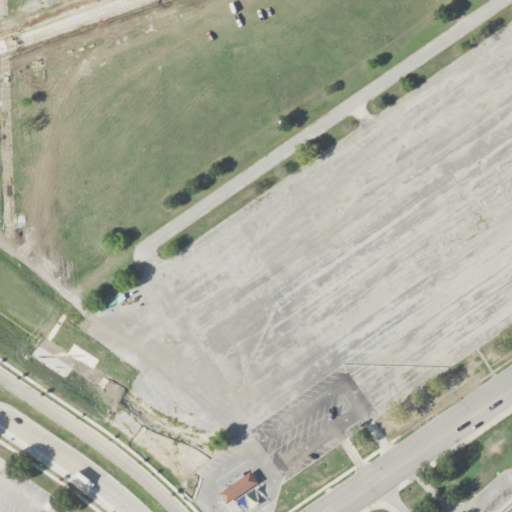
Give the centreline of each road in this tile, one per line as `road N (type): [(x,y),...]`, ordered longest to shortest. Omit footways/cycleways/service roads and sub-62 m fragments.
road 1 (residential): [(3,44),(23,101),(395,373),(443,436)]
road 2 (secondary): [(179,511),(102,444),(0,372)]
road 3 (secondary): [(511,388),(333,511)]
road 4 (secondary): [(0,415),(130,511)]
